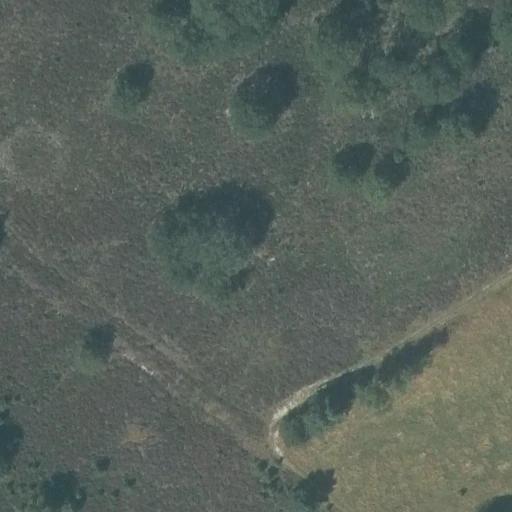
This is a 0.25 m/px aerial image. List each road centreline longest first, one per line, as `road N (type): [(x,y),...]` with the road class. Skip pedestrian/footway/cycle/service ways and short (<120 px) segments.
road 1 (track): [(398,351),(282,423),(270,449),(280,469),(335,511)]
road 2 (track): [(398,351),(511,278)]
